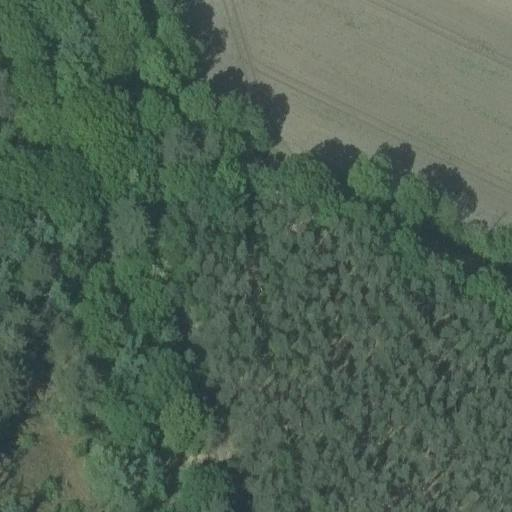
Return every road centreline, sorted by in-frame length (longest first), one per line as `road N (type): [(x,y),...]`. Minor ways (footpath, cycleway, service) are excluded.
road 1 (track): [(145,198),(235,511)]
road 2 (track): [(511,286),(281,175)]
road 3 (track): [(140,118),(0,196)]
road 4 (track): [(281,175),(165,119),(140,118)]
road 5 (track): [(140,118),(101,0)]
